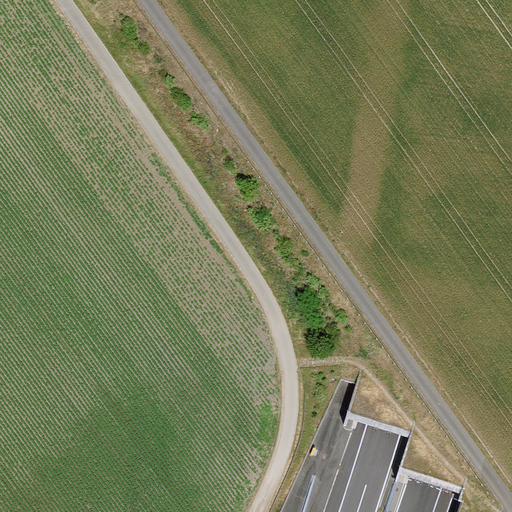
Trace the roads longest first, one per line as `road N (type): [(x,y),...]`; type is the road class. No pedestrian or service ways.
road 1 (track): [(511,505),(146,0)]
road 2 (track): [(62,0),(244,260),(281,329),(291,419),(257,511)]
road 3 (motorway): [(487,0),(431,258),(356,511)]
road 4 (motorway): [(416,511),(511,167)]
